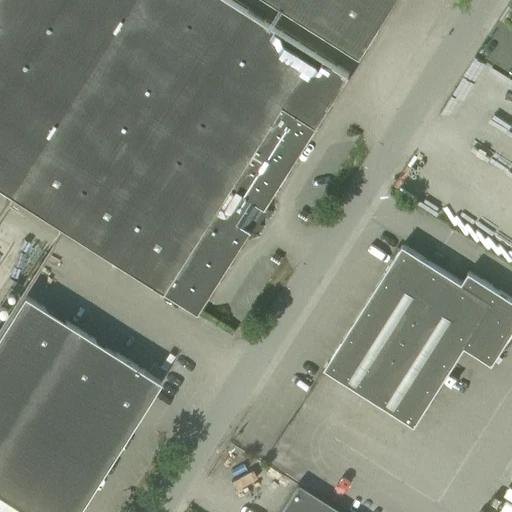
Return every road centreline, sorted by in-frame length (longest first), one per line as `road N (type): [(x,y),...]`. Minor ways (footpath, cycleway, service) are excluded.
road 1 (unclassified): [(157,511),(480,0)]
road 2 (unknown): [(246,370),(0,219)]
road 3 (unknown): [(358,192),(511,277)]
road 4 (unknown): [(511,397),(426,485)]
